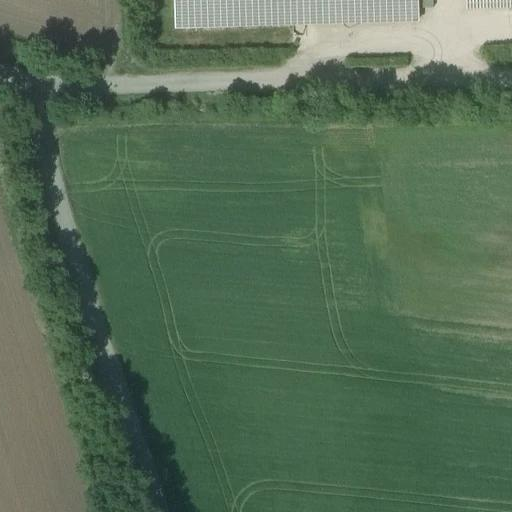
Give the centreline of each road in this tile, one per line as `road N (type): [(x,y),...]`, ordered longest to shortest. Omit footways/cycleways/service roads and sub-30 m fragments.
road 1 (unclassified): [(153,511),(41,146),(47,87),(0,75)]
road 2 (track): [(47,87),(511,77)]
